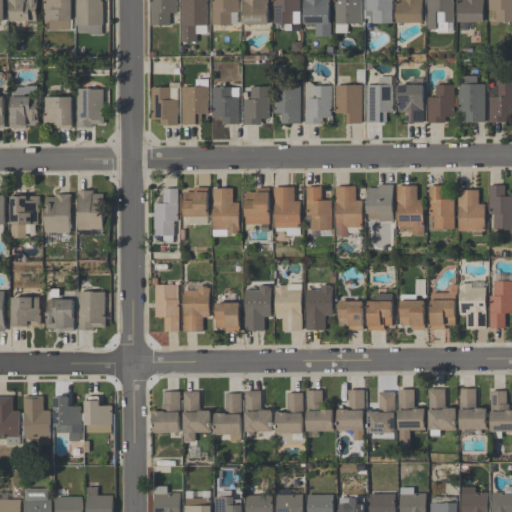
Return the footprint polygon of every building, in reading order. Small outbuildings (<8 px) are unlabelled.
[(37,20),(11,20),(11,0),(38,0),(38,7),(37,7),(37,20)] [(49,29),(49,20),(44,20),(44,8),(43,8),(43,0),(72,0),(72,19),(70,19),(70,29),(49,29)] [(78,32),(78,25),(77,25),(77,0),(103,0),(103,24),(102,24),(102,34),(91,34),(87,32),(78,32)] [(151,25),(151,0),(177,0),(177,12),(170,12),(170,25),(151,25)] [(197,41),(182,41),(182,0),(208,0),(208,24),(197,24),(197,41)] [(239,0),(239,12),(238,12),(238,23),(232,23),(232,24),(213,24),(213,0),(239,0)] [(244,24),(244,0),(269,0),(269,24),(244,24)] [(275,24),(275,0),(300,0),(300,24),(290,24),(290,27),(281,27),(281,24),(275,24)] [(331,0),(331,22),(332,22),(332,36),(316,36),(316,23),(305,23),(305,0),(331,0)] [(361,0),(361,23),(348,23),(348,33),(336,33),(336,0),(361,0)] [(392,0),(392,23),(366,23),(366,0),(392,0)] [(422,0),(422,22),(398,22),(398,0),(422,0)] [(427,29),(427,0),(453,0),(453,22),(453,31),(435,31),(435,29),(427,29)] [(484,0),(484,21),(459,21),(459,0),(484,0)] [(511,0),(511,21),(496,21),(496,9),(489,9),(489,0),(511,0)] [(485,84),(485,121),(465,121),(465,112),(459,112),(459,76),(476,76),(476,84),(485,84)] [(392,112),(386,112),(386,122),(367,122),(367,85),(378,85),(378,77),(391,77),(391,84),(392,84),(392,112)] [(182,124),(182,122),(183,122),(182,86),(196,86),(196,79),(208,79),(209,114),(202,114),(202,124),(182,124)] [(490,122),(490,96),(497,96),(497,85),(496,85),(496,80),(511,80),(511,116),(507,116),(507,122),(490,122)] [(305,124),(305,121),(306,121),(306,85),(307,83),(312,83),(315,86),(332,86),(332,115),(332,118),(323,118),(323,124),(305,124)] [(409,112),(404,112),(404,111),(398,111),(398,84),(423,84),(423,122),(409,122),(409,112)] [(362,123),(344,123),(344,113),(336,113),(336,110),(336,85),(362,85),(362,123)] [(454,85),(454,116),(445,116),(445,122),(428,122),(428,97),(435,97),(435,85),(454,85)] [(39,126),(27,126),(27,128),(11,128),(11,115),(12,115),(12,91),(17,91),(17,87),(25,87),(25,86),(38,86),(38,109),(39,109),(39,126)] [(244,99),(251,99),(251,86),(270,86),(270,116),(271,116),(271,118),(261,118),(261,124),(243,124),(243,122),(244,122),(244,99)] [(302,123),(282,123),(282,113),(274,113),(274,86),(301,86),(301,121),(302,121),(302,123)] [(178,125),(161,125),(161,119),(151,119),(151,117),(152,117),(152,87),(170,87),(170,88),(178,88),(178,122),(178,125)] [(239,88),(239,122),(240,122),(240,124),(223,124),(223,117),(213,117),(213,87),(232,87),(232,88),(239,88)] [(104,124),(93,124),(93,127),(77,127),(77,121),(78,121),(77,88),(93,88),(93,89),(104,89),(104,124)] [(73,128),(57,128),(57,125),(53,125),(53,123),(44,123),(44,115),(45,115),(45,97),(52,97),(52,96),(73,96),(73,119),(74,119),(74,124),(73,124),(73,128)] [(393,184),(394,221),(379,221),(379,219),(369,220),(369,213),(368,213),(368,188),(379,188),(379,184),(393,184)] [(425,234),(412,234),(412,232),(408,232),(408,229),(403,229),(403,232),(400,232),(400,227),(398,227),(398,202),(397,202),(397,185),(417,185),(417,200),(424,200),(424,225),(425,225),(425,234)] [(505,185),(505,196),(511,196),(511,228),(494,228),(494,214),(490,214),(490,185),(505,185)] [(307,187),(322,186),(322,200),(333,200),(333,230),(312,230),(312,216),(308,216),(307,187)] [(348,236),(337,236),(337,203),(336,203),(336,186),(356,186),(356,201),(363,201),(363,227),(348,227),(348,236)] [(455,229),(434,229),(434,216),(430,216),(430,186),(446,186),(446,198),(455,198),(455,229)] [(185,216),(185,191),(195,191),(195,187),(210,187),(210,216),(185,216)] [(246,224),(246,192),(257,192),(257,187),(271,187),(271,224),(246,224)] [(302,201),(302,236),(287,236),(287,232),(277,232),(277,228),(276,228),(276,204),(275,204),(275,187),(295,187),(295,201),(302,201)] [(178,188),(178,221),(175,221),(175,235),(174,235),(174,242),(164,242),(164,235),(162,235),(162,240),(156,240),(156,235),(155,235),(155,203),(164,203),(164,188),(178,188)] [(240,202),(240,233),(228,233),(228,236),(214,236),(214,204),(213,204),(213,188),(234,188),(234,202),(240,202)] [(104,194),(104,229),(93,229),(93,230),(79,230),(79,194),(78,194),(78,190),(94,190),(94,194),(104,194)] [(486,231),(460,231),(460,206),(459,206),(459,190),(479,190),(479,204),(486,204),(486,231)] [(12,194),(28,194),(28,196),(40,196),(40,212),(39,212),(39,224),(27,224),(27,238),(12,238),(12,223),(12,194)] [(72,194),(72,198),(71,198),(71,233),(57,233),(57,232),(46,232),(46,197),(55,197),(55,194),(72,194)] [(490,328),(490,296),(494,296),(494,281),(511,281),(511,313),(505,313),(505,328),(490,328)] [(486,287),(487,328),(467,328),(467,314),(460,315),(460,283),(471,283),(471,288),(486,287)] [(155,284),(175,284),(175,286),(179,286),(179,299),(180,299),(180,330),(165,330),(165,316),(155,316),(155,284)] [(276,316),(276,285),(287,285),(287,284),(302,284),(302,289),(303,289),(303,330),(283,330),(283,316),(276,316)] [(307,330),(307,290),(321,290),(321,285),(333,285),(333,316),(326,316),(326,330),(307,330)] [(457,285),(457,294),(455,294),(455,325),(445,325),(445,329),(431,329),(431,293),(449,293),(449,285),(457,285)] [(210,317),(203,317),(203,330),(184,330),(184,315),(184,290),(198,290),(198,286),(210,286),(210,317)] [(245,331),(245,314),(246,314),(246,290),(259,290),(259,286),(271,286),(272,317),(265,317),(265,330),(245,331)] [(105,292),(105,316),(106,316),(106,327),(94,327),(94,329),(79,329),(79,291),(94,291),(94,292),(105,292)] [(392,293),(392,326),(384,326),(384,330),(368,330),(368,300),(376,300),(376,293),(392,293)] [(425,300),(425,329),(411,329),(411,325),(401,325),(401,294),(416,294),(416,300),(425,300)] [(39,297),(39,309),(41,309),(41,325),(28,325),(28,327),(13,327),(13,324),(12,324),(12,296),(33,296),(33,297),(39,297)] [(48,299),(54,299),(74,299),(74,317),(75,317),(75,326),(74,326),(74,330),(59,330),(59,328),(47,328),(47,312),(48,312),(48,299)] [(363,301),(363,330),(350,330),(350,325),(340,325),(340,301),(363,301)] [(241,331),(227,331),(227,328),(217,328),(217,302),(241,302),(241,331)] [(446,408),(457,407),(457,430),(441,430),(441,436),(431,436),(430,430),(429,389),(446,388),(446,408)] [(338,431),(338,410),(342,410),(342,409),(349,409),(349,389),(365,389),(365,439),(354,439),(354,431),(338,431)] [(415,389),(415,408),(426,408),(426,430),(410,430),(410,447),(400,447),(399,410),(399,389),(415,389)] [(487,429),(461,429),(461,389),(476,389),(476,407),(484,407),(484,408),(487,408),(487,429)] [(246,390),(261,390),(261,409),(273,409),(273,432),(246,432),(246,390)] [(307,390),(323,390),(323,409),(335,409),(335,431),(308,431),(308,414),(307,414),(307,390)] [(511,431),(502,431),(502,438),(494,438),(494,431),(492,431),(492,390),(507,390),(507,404),(509,404),(509,410),(511,410),(511,431)] [(154,410),(162,410),(162,405),(164,405),(164,391),(181,391),(181,433),(154,433),(154,410)] [(200,391),(200,410),(212,410),(212,432),(196,432),(196,442),(185,442),(184,391),(200,391)] [(368,411),(379,411),(379,392),(396,392),(396,432),(384,432),(384,433),(368,433),(368,411)] [(242,393),(242,434),(242,442),(231,442),(231,434),(215,434),(215,413),(218,413),(218,412),(226,412),(226,393),(242,393)] [(287,412),(287,393),(303,393),(303,433),(277,433),(277,412),(287,412)] [(20,410),(20,445),(6,445),(6,439),(0,439),(0,396),(13,396),(13,410),(20,410)] [(51,410),(51,445),(38,445),(38,439),(25,439),(25,414),(24,414),(24,396),(44,396),(44,410),(51,410)] [(55,396),(70,396),(70,406),(82,406),(82,433),(81,433),(80,441),(70,441),(70,433),(56,433),(56,425),(55,425),(55,396)] [(87,432),(87,425),(86,425),(85,400),(87,400),(87,396),(100,396),(100,400),(101,400),(101,405),(113,405),(113,424),(112,424),(112,432),(87,432)] [(154,511),(154,486),(167,486),(167,493),(180,493),(180,511),(154,511)] [(113,511),(87,511),(87,487),(98,487),(98,495),(113,495),(113,511)] [(400,511),(400,487),(413,487),(413,493),(426,493),(426,511),(400,511)] [(462,511),(462,487),(475,487),(475,492),(487,492),(487,511),(462,511)] [(492,511),(492,492),(504,492),(504,487),(511,487),(511,511),(492,511)] [(52,511),(25,511),(25,489),(51,489),(51,499),(52,499),(52,511)] [(277,511),(277,495),(278,495),(278,490),(292,490),(292,494),(304,494),(304,511),(277,511)] [(396,494),(395,511),(369,511),(369,494),(396,494)] [(246,511),(246,495),(273,495),(273,511),(246,511)] [(309,511),(309,495),(335,495),(335,511),(309,511)] [(56,511),(56,496),(83,497),(83,511),(56,511)] [(430,511),(430,503),(431,503),(431,497),(456,496),(456,502),(457,502),(457,511),(430,511)] [(215,511),(215,497),(234,497),(234,500),(242,500),(242,505),(243,505),(243,511),(215,511)] [(339,511),(339,504),(340,504),(340,497),(359,497),(359,498),(365,498),(365,503),(365,511),(339,511)] [(185,511),(185,506),(185,505),(185,498),(211,498),(211,505),(212,505),(212,511),(185,511)] [(21,511),(0,511),(0,499),(21,499),(21,511)]
